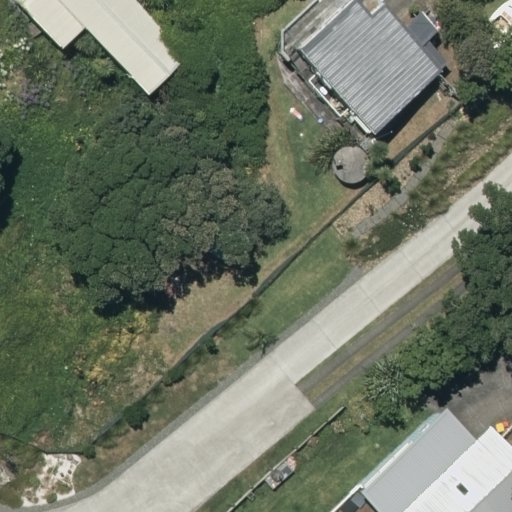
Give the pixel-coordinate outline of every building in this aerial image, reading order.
[(197,61),(161,24),(177,8),(169,0),(21,0),(20,1),(72,55),(94,35),(157,100),(197,61)] [(195,0),(212,19),(234,0),(195,0)] [(431,53),(447,38),(427,18),(413,32),(389,7),(378,19),(366,7),(312,60),(390,139),(454,76),(431,53)] [(56,52),(40,36),(0,72),(0,95),(15,112),(66,64),(56,52)] [(511,511),(511,455),(505,448),(494,459),(454,419),(446,426),(437,418),(342,511),(511,511)]
